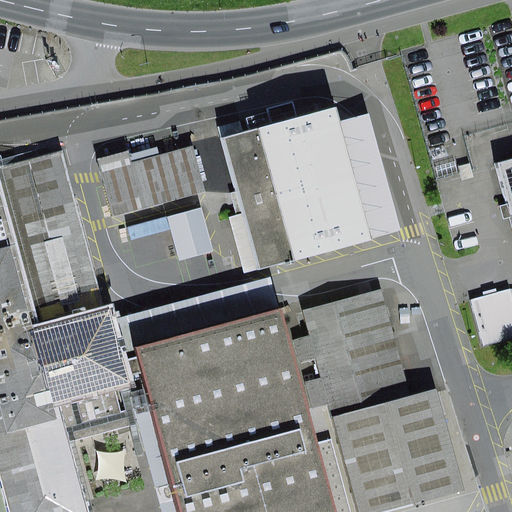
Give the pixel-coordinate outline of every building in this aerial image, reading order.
[(259,129),(295,259),(372,238),(336,108),(259,129)] [(224,138),(259,268),(295,259),(259,129),(224,138)] [(101,171),(113,217),(203,193),(190,147),(101,171)] [(61,152),(0,166),(0,172),(41,326),(106,309),(61,152)] [(511,159),(500,163),(511,206),(511,159)] [(0,172),(0,470),(11,511),(91,511),(62,402),(127,385),(106,309),(41,326),(0,172)] [(133,236),(174,228),(180,256),(213,249),(204,206),(130,221),(133,236)] [(231,214),(247,269),(259,266),(242,211),(231,214)] [(471,297),(483,343),(511,334),(511,286),(471,297)] [(330,404),(333,414),(409,394),(381,289),(305,309),(311,333),(294,338),(313,408),(330,404)] [(137,349),(180,511),(340,511),(294,338),(286,309),(137,349)] [(359,511),(388,511),(468,491),(439,386),(409,394),(333,414),(359,511)]
